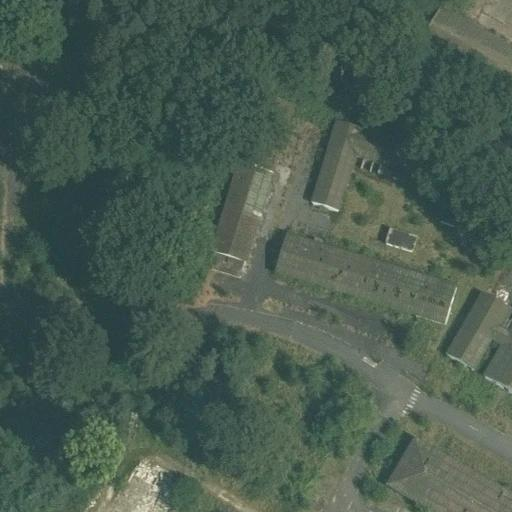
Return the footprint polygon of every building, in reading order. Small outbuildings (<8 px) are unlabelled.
[(0,0),(0,62),(15,7),(16,0),(0,0)] [(511,52),(441,12),(421,45),(511,98),(511,52)] [(293,108),(260,98),(252,124),(285,135),(293,108)] [(285,135),(252,124),(239,167),(272,177),(285,135)] [(415,148),(337,124),(312,205),(337,213),(355,157),(395,169),(392,180),(405,184),(409,172),(408,172),(415,148)] [(239,167),(212,254),(245,265),(272,177),(239,167)] [(427,195),(405,189),(397,219),(418,226),(427,195)] [(459,210),(446,206),(441,224),(454,228),(459,210)] [(416,240),(390,232),(386,246),(412,254),(416,240)] [(456,290),(286,238),(275,274),(445,326),(456,290)] [(245,265),(212,254),(207,270),(240,280),(245,265)] [(511,331),(510,335),(498,328),(508,310),(484,296),(447,358),(472,372),(490,341),(503,348),(485,379),(511,395),(511,331)] [(511,511),(511,505),(427,456),(399,506),(408,511),(511,511)]
